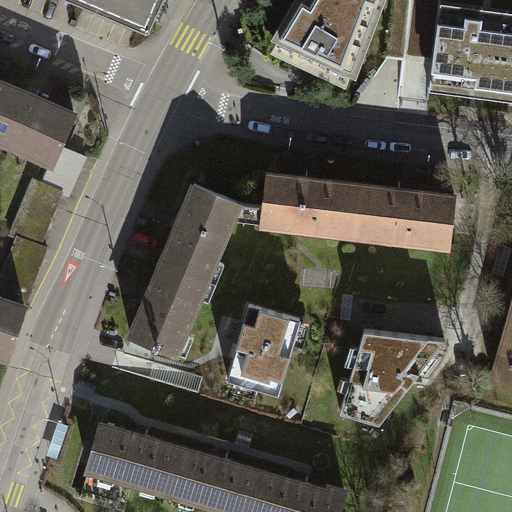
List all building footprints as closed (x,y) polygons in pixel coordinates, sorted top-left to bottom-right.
[(70,0),(146,31),(158,0),(70,0)] [(294,0),(272,38),(277,41),(271,52),(346,87),(350,75),(356,78),(385,0),(294,0)] [(486,12),(440,6),(429,89),(495,98),(506,15),(486,12)] [(511,100),(511,15),(506,15),(495,98),(511,100)] [(73,112),(0,80),(0,131),(31,145),(29,152),(52,161),(59,144),(73,112)] [(43,183),(61,190),(68,193),(84,154),(59,144),(52,161),(43,183)] [(355,230),(361,182),(268,171),(262,220),(280,222),(279,226),(302,229),(303,225),(316,227),(316,230),(336,232),(337,227),(355,230)] [(61,190),(43,183),(33,179),(11,233),(17,235),(39,244),(61,190)] [(194,181),(163,257),(208,274),(238,199),(194,181)] [(361,182),(355,230),(371,231),(371,236),(393,238),(394,236),(410,238),(409,241),(429,243),(429,239),(448,241),(454,193),(361,182)] [(39,244),(17,235),(1,274),(30,286),(46,247),(39,244)] [(175,354),(208,274),(163,257),(131,336),(175,354)] [(23,304),(0,296),(0,353),(6,355),(23,304)] [(298,318),(248,305),(227,380),(277,393),(298,318)] [(511,312),(493,379),(511,384),(511,312)] [(444,337),(363,326),(340,409),(378,420),(444,337)] [(181,447),(99,423),(87,467),(169,490),(181,447)] [(249,511),(262,470),(181,447),(169,490),(242,511),(249,511)] [(327,489),(262,470),(249,511),(337,511),(344,490),(328,486),(327,489)]
